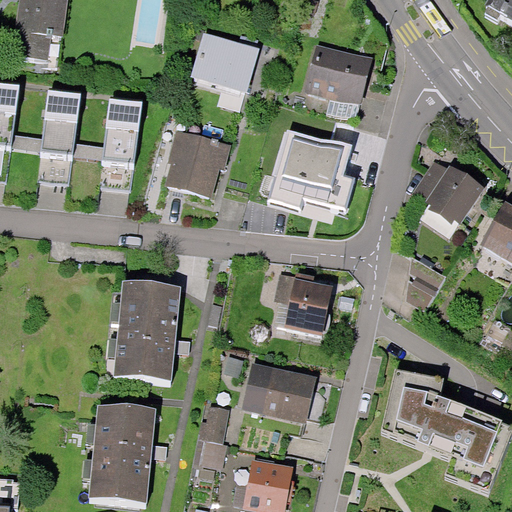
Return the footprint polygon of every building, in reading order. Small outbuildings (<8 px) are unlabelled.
[(74,0),(24,0),(20,33),(0,30),(0,63),(65,72),(74,0)] [(511,0),(491,0),(483,16),(511,30),(511,0)] [(268,61),(211,44),(198,89),(223,96),(218,112),(250,121),(268,61)] [(381,68),(320,52),(308,95),(335,102),(330,120),(365,129),(381,68)] [(0,160),(12,162),(21,95),(0,91),(0,160)] [(82,101),(48,96),(38,167),(74,172),(82,101)] [(143,109),(110,104),(101,174),(135,178),(143,109)] [(235,152),(180,138),(167,189),(222,203),(235,152)] [(11,163),(0,161),(0,186),(8,187),(11,163)] [(72,174),(38,169),(36,185),(71,190),(72,174)] [(477,196),(443,175),(418,215),(452,236),(477,196)] [(133,181),(101,176),(99,191),(131,196),(133,181)] [(511,219),(499,211),(472,254),(511,279),(511,219)] [(442,281),(407,264),(403,306),(421,315),(434,294),(442,281)] [(331,347),(341,298),(322,295),(324,287),(280,278),(274,308),(283,310),(278,337),(331,347)] [(192,299),(133,293),(131,313),(121,312),(119,326),(128,327),(126,347),(112,346),(111,364),(122,365),(120,385),(184,391),(187,363),(194,364),(196,345),(187,344),(192,299)] [(444,380),(395,368),(381,436),(450,462),(444,479),(489,497),(511,437),(511,426),(503,422),(441,397),(444,380)] [(323,384),(258,370),(248,414),(314,428),(323,384)] [(231,415),(213,412),(210,427),(205,426),(195,486),(216,491),(220,470),(227,472),(231,450),(225,448),(231,415)] [(165,419),(108,414),(106,434),(95,433),(93,447),(101,448),(99,466),(91,465),(89,485),(97,485),(95,507),(147,511),(157,511),(162,467),(170,468),(171,450),(162,449),(165,419)] [(293,511),(304,473),(260,461),(254,487),(237,485),(234,506),(248,508),(248,511),(293,511)] [(19,511),(21,485),(0,483),(0,511),(19,511)]
